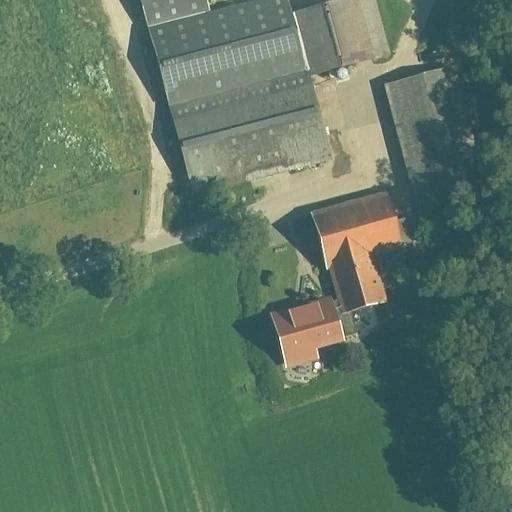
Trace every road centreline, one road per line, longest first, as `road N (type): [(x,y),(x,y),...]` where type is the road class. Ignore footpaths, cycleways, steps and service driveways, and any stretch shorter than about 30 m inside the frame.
road 1 (track): [(0,289),(377,183)]
road 2 (unknown): [(377,183),(390,9),(398,0)]
